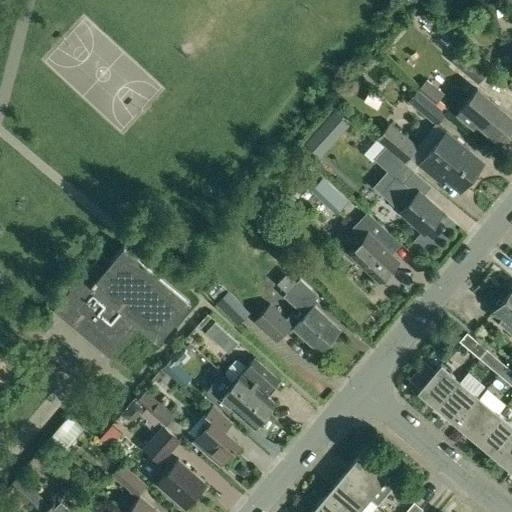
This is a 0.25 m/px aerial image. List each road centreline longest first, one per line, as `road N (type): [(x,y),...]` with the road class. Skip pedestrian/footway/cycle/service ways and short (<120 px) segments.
road 1 (residential): [(359,391),(511,212)]
road 2 (residential): [(504,511),(359,391)]
road 3 (residential): [(257,511),(359,391)]
